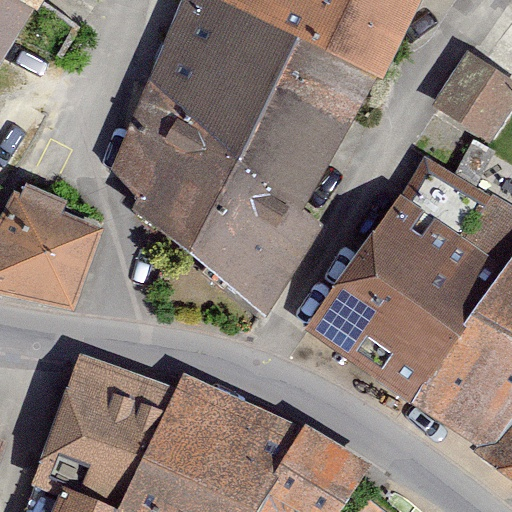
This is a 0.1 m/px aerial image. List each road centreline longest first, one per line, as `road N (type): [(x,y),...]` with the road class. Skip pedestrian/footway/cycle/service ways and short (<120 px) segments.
road 1 (residential): [(487,0),(243,379)]
road 2 (residential): [(121,0),(86,77),(83,136),(137,263),(123,340)]
road 3 (unclassified): [(243,379),(395,454),(469,511)]
road 4 (residential): [(49,326),(17,511)]
road 5 (unclassified): [(123,340),(243,379)]
